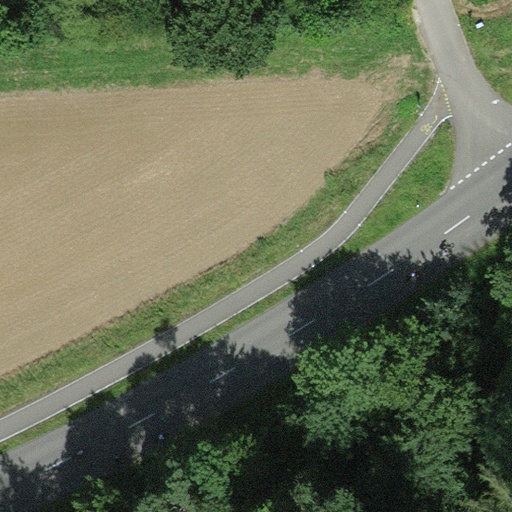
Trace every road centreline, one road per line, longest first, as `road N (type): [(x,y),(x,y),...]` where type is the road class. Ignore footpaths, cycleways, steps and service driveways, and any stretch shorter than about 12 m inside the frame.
road 1 (tertiary): [(0,470),(109,426),(346,304),(511,189)]
road 2 (track): [(469,125),(421,0)]
